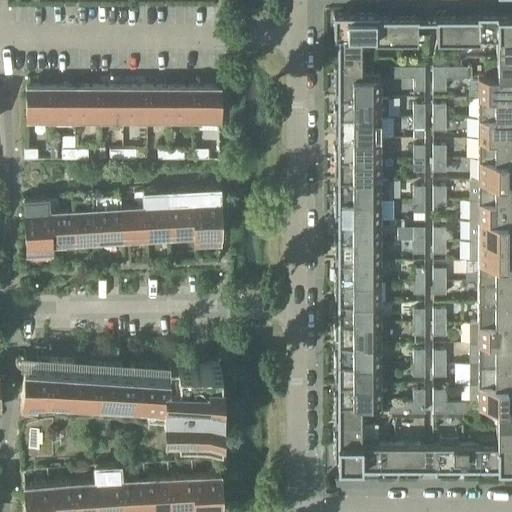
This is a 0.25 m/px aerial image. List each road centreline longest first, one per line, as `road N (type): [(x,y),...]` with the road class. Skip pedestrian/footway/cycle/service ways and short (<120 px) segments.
road 1 (residential): [(293,505),(296,0)]
road 2 (residential): [(293,505),(511,506)]
